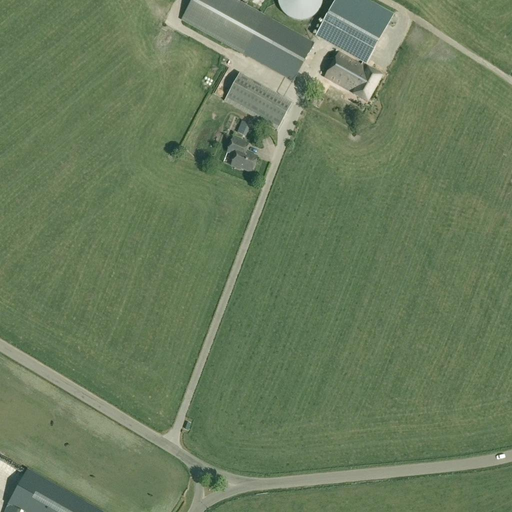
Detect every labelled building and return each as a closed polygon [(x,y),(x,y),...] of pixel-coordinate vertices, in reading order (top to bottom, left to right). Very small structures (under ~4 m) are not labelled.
[(193,0),(182,21),(294,82),(314,44),(233,0),(193,0)] [(277,0),(278,4),(280,9),(283,14),(288,18),(293,20),(299,21),(305,21),(310,19),(315,16),(319,11),(321,6),(323,0),(322,0),(277,0)] [(339,54),(325,79),(354,95),(353,96),(367,104),(382,78),(368,70),(367,71),(363,68),(365,65),(366,65),(394,16),(364,0),(336,0),(318,34),(365,60),(361,67),(339,54)] [(310,56),(307,66),(316,69),(319,58),(310,56)] [(229,104),(282,128),(290,109),(243,89),(245,85),(253,88),(256,80),(242,74),(229,104)] [(246,137),(251,125),(242,122),(237,133),(246,137)] [(234,139),(228,153),(236,156),(232,166),(240,170),(241,169),(252,173),(258,158),(247,154),(246,152),(249,145),(234,139)] [(100,511),(28,470),(7,507),(5,511),(100,511)]
